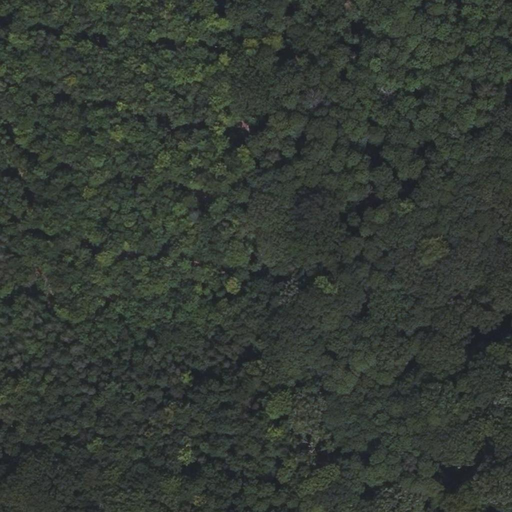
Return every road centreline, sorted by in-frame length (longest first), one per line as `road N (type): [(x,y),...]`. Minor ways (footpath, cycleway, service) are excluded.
road 1 (track): [(225,0),(313,511)]
road 2 (track): [(0,456),(511,509)]
